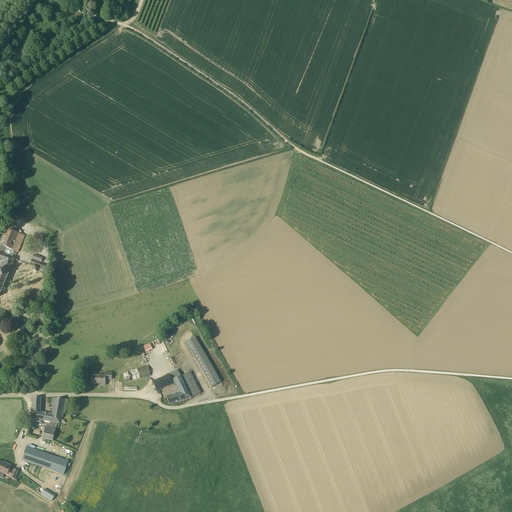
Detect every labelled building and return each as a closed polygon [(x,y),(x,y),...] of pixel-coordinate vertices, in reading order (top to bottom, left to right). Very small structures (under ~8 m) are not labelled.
[(18,253),(25,236),(9,230),(2,246),(1,246),(0,247),(0,261),(3,262),(0,269),(0,293),(1,292),(2,292),(4,291),(5,289),(4,287),(3,287),(15,259),(13,258),(5,255),(7,249),(15,252),(14,254),(17,255),(18,253)] [(31,260),(31,261),(29,266),(33,267),(32,270),(36,272),(37,269),(46,272),(46,271),(48,266),(31,260)] [(221,383),(218,378),(195,337),(186,343),(211,388),(221,383)] [(150,376),(149,371),(148,367),(123,374),(126,383),(150,376)] [(179,373),(178,371),(160,379),(153,382),(152,383),(156,391),(161,389),(173,382),(174,382),(173,380),(181,376),(179,373)] [(184,375),(181,376),(173,380),(174,382),(179,393),(168,396),(165,397),(169,405),(191,398),(198,395),(201,393),(190,372),(184,375)] [(111,380),(111,375),(111,373),(106,373),(106,376),(91,375),(91,384),(100,384),(100,386),(105,386),(105,380),(111,380)] [(57,424),(59,424),(64,399),(52,399),(52,404),(52,406),(53,407),(52,414),(40,412),(41,399),(32,398),(32,412),(37,413),(35,420),(43,421),(57,424)] [(48,428),(46,428),(42,439),(52,441),(57,424),(43,421),(43,423),(47,424),(48,424),(49,423),(50,423),(50,425),(48,425),(48,428)] [(68,461),(31,449),(26,447),(22,460),(26,462),(24,466),(28,467),(30,464),(64,475),(68,461)] [(10,478),(14,480),(18,471),(14,470),(13,472),(9,471),(11,465),(3,462),(2,463),(0,462),(0,477),(2,478),(4,474),(5,474),(11,477),(10,478)] [(44,489),(43,492),(41,495),(51,501),(55,496),(44,489)]
